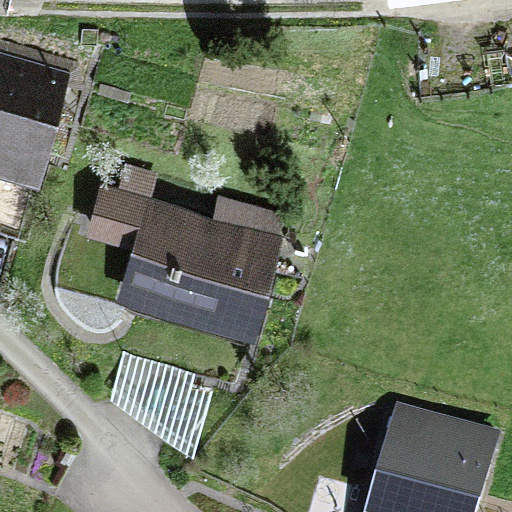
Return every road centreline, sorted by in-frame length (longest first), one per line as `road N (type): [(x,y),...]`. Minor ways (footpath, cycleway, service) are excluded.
road 1 (residential): [(0,11),(385,11),(471,0)]
road 2 (residential): [(177,511),(0,347)]
